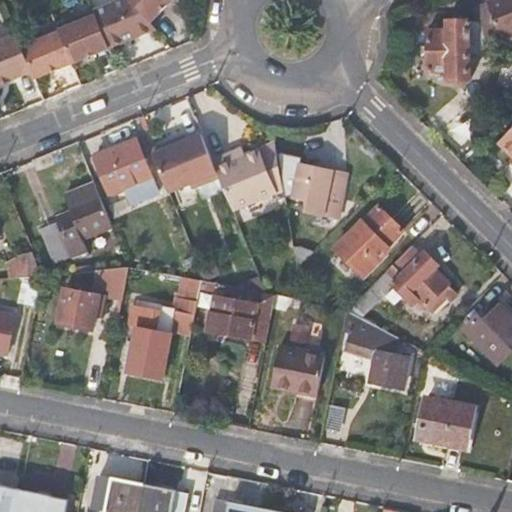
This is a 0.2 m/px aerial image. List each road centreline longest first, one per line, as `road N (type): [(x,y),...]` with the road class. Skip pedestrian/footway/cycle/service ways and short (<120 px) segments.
road 1 (residential): [(511,504),(0,400)]
road 2 (residential): [(233,50),(0,145)]
road 3 (residential): [(335,72),(511,247)]
road 4 (residential): [(233,50),(243,68),(278,89),(298,90),(335,72)]
